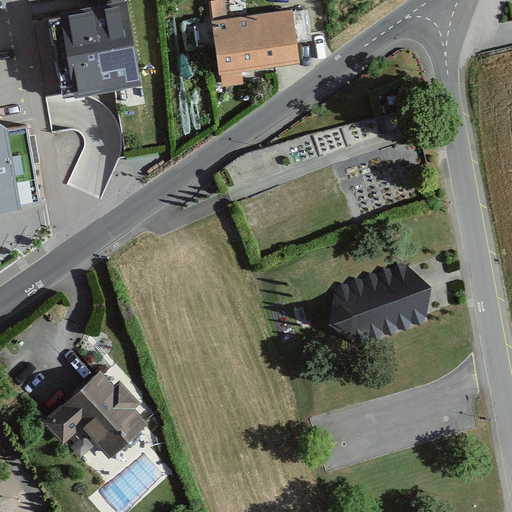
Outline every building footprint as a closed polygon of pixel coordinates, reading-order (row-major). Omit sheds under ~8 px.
[(128,0),(95,0),(60,6),(74,90),(141,79),(128,0)] [(295,8),(219,18),(227,71),(302,60),(295,8)] [(0,207),(22,204),(7,116),(0,111),(0,207)] [(425,260),(335,295),(355,348),(445,313),(433,283),(425,260)] [(99,376),(46,423),(103,486),(155,438),(99,376)]
